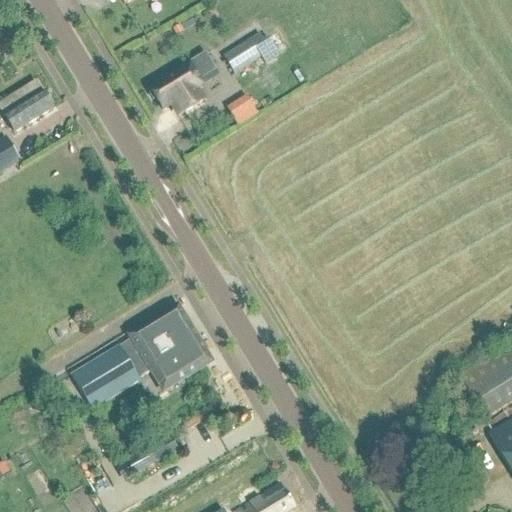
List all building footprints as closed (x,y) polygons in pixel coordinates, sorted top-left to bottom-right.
[(258,38),(249,44),(222,60),(233,78),(260,61),(264,67),(278,59),(266,41),(262,43),(258,38)] [(195,93),(201,89),(195,80),(211,70),(203,58),(148,93),(162,114),(171,108),(178,120),(202,104),(195,93)] [(34,87),(0,108),(0,117),(13,138),(51,113),(41,97),(34,87)] [(0,175),(17,165),(6,146),(0,149),(0,175)] [(204,364),(174,316),(69,381),(90,415),(139,385),(137,383),(154,373),(164,389),(204,364)] [(511,400),(511,347),(458,381),(482,419),(511,400)] [(45,394),(63,422),(77,414),(59,385),(45,394)] [(511,426),(490,440),(511,475),(511,426)] [(149,452),(127,465),(135,478),(157,466),(178,453),(170,440),(149,452)] [(20,456),(9,466),(17,476),(29,466),(20,456)] [(3,464),(0,465),(0,477),(1,479),(2,480),(10,475),(4,465),(3,464)] [(289,511),(293,510),(283,493),(279,487),(277,488),(262,497),(262,498),(238,511),(289,511)]
